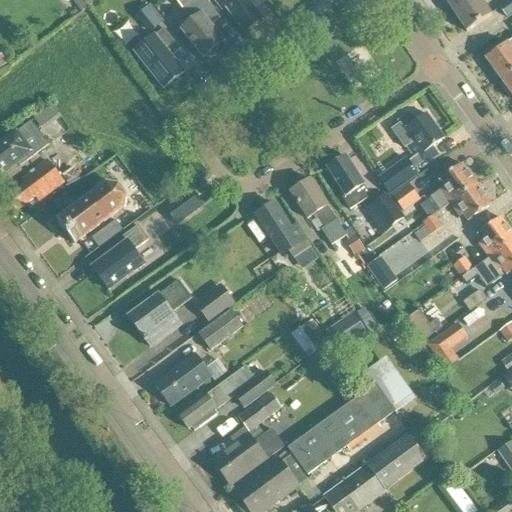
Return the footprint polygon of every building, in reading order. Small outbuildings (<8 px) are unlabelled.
[(214,58),(218,56),(220,53),(221,49),(221,45),(223,43),(211,27),(220,19),(204,0),(174,0),(193,23),(182,32),(203,59),(206,56),(210,58),(214,58)] [(222,0),(227,5),(224,7),(245,34),(262,20),(246,0),(222,0)] [(443,0),(452,12),(469,0),(443,0)] [(480,0),(469,0),(452,12),(466,34),(492,16),(480,0)] [(511,0),(509,0),(498,8),(506,19),(511,14),(511,0)] [(152,5),(137,17),(150,35),(166,23),(152,5)] [(163,90),(184,74),(171,58),(180,51),(164,30),(134,54),(163,90)] [(501,81),(511,73),(511,41),(507,45),(507,44),(485,60),(501,81)] [(0,71),(8,65),(0,54),(0,71)] [(511,73),(501,81),(511,97),(511,73)] [(38,129),(58,116),(51,104),(31,118),(38,129)] [(407,161),(378,181),(390,197),(418,177),(414,171),(420,167),(422,170),(438,158),(432,150),(444,141),(426,116),(415,124),(409,116),(392,128),(394,131),(392,132),(405,150),(407,149),(415,160),(409,164),(407,161)] [(49,146),(31,123),(16,134),(0,145),(0,177),(24,160),(26,163),(49,146)] [(371,198),(364,186),(345,158),(327,170),(346,199),(348,197),(355,208),(371,198)] [(25,184),(7,198),(18,212),(36,199),(39,203),(58,189),(64,184),(47,161),(41,166),(22,180),(25,184)] [(450,205),(477,186),(462,166),(439,183),(444,190),(430,200),(439,213),(450,205)] [(346,237),(327,208),(328,208),(310,181),(290,194),(308,221),(316,216),(325,229),(321,231),(332,247),(346,237)] [(75,246),(123,210),(124,209),(126,199),(125,196),(119,188),(117,187),(107,186),(105,186),(57,222),(75,246)] [(477,186),(450,205),(459,219),(463,216),(468,223),(491,206),(477,186)] [(409,187),(393,199),(393,200),(399,208),(403,214),(420,202),(409,187)] [(173,221),(199,202),(191,191),(165,210),(173,221)] [(387,233),(404,221),(387,197),(370,209),(387,233)] [(289,228),(274,205),(255,217),(281,257),(288,252),(294,261),(311,250),(295,225),(289,228)] [(420,245),(442,229),(434,218),(423,226),(425,229),(414,237),(420,245)] [(488,259),(511,242),(511,235),(501,220),(477,236),(482,244),(479,246),(488,259)] [(135,273),(144,266),(134,253),(148,242),(138,228),(122,239),(126,244),(117,250),(118,251),(92,270),(108,292),(134,273),(135,273)] [(94,244),(100,252),(122,236),(116,228),(94,244)] [(511,242),(488,259),(498,272),(501,270),(506,277),(511,273),(511,242)] [(461,280),(472,272),(464,260),(453,268),(461,280)] [(383,292),(397,282),(388,269),(374,279),(383,292)] [(190,297),(179,282),(159,297),(128,319),(150,349),(181,326),(170,312),(190,297)] [(221,287),(194,306),(209,326),(235,307),(221,287)] [(419,312),(406,321),(422,344),(443,330),(437,321),(430,326),(419,312)] [(211,353),(243,330),(231,314),(199,337),(211,353)] [(353,316),(326,334),(331,341),(340,355),(367,337),(359,324),(353,316)] [(362,324),(372,338),(379,334),(369,319),(361,324),(362,324)] [(312,348),(324,340),(313,324),(301,332),(312,348)] [(457,326),(427,348),(437,362),(467,340),(457,326)] [(511,327),(511,326),(499,334),(508,345),(511,342),(511,327)] [(332,346),(318,356),(330,373),(344,363),(332,346)] [(369,359),(362,348),(344,360),(352,371),(369,359)] [(171,408),(212,379),(196,356),(155,386),(171,408)] [(509,375),(511,373),(511,357),(501,365),(509,375)] [(278,460),(234,493),(248,511),(265,511),(298,488),(295,485),(307,476),(395,413),(396,416),(415,402),(385,360),(359,379),(368,392),(288,450),(292,456),(285,461),(282,458),(278,461),(278,460)] [(255,382),(245,368),(178,417),(189,431),(191,429),(194,433),(217,416),(214,412),(217,410),(234,396),(243,409),(248,406),(274,387),(274,386),(275,386),(266,374),(255,382)] [(511,373),(509,375),(503,379),(511,391),(511,373)] [(264,437),(257,427),(281,409),(271,396),(238,420),(245,429),(230,440),(234,446),(212,462),(231,488),(284,448),(272,431),(264,437)] [(432,430),(442,422),(436,414),(425,421),(432,430)] [(385,492),(422,465),(437,453),(420,429),(323,499),(324,501),(312,510),(311,510),(308,511),(359,511),(386,493),(385,492)] [(511,475),(511,443),(497,454),(511,475)]
